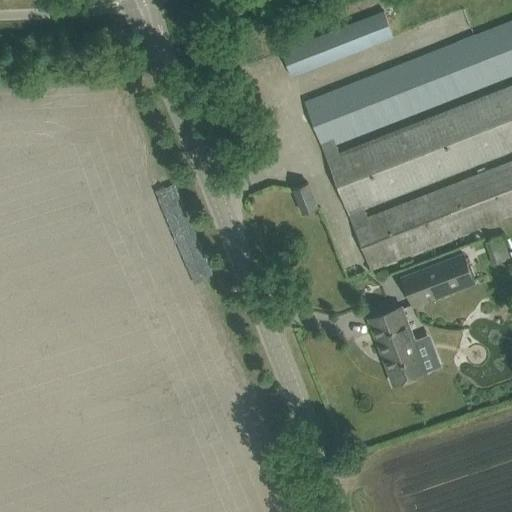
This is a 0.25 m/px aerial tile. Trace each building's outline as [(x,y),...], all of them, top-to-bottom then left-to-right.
[(283,50),(293,76),(395,37),(385,11),(283,50)] [(307,102),(324,147),(332,170),(344,200),(372,268),(390,261),(511,213),(511,162),(372,217),(368,218),(364,208),(511,150),(511,84),(340,153),(336,143),(511,74),(511,22),(456,44),(307,102)] [(295,189),(304,214),(319,208),(309,183),(295,189)] [(486,248),(493,265),(511,257),(505,240),(486,248)] [(475,282),(464,254),(404,278),(414,305),(475,282)] [(402,306),(389,312),(370,319),(395,384),(414,377),(427,372),(402,306)]
